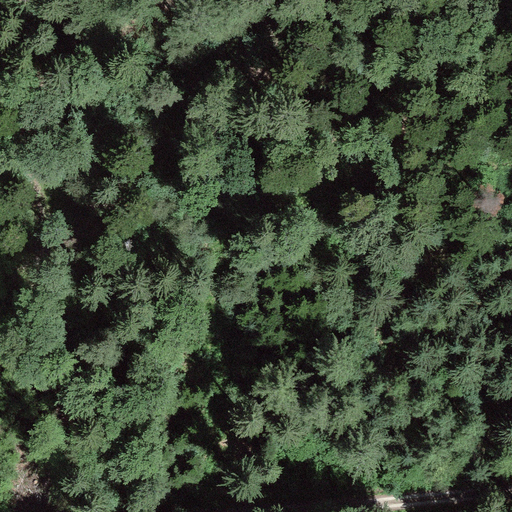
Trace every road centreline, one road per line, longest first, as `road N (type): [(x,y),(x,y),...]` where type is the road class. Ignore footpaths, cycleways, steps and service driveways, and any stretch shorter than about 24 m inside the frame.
road 1 (track): [(17,0),(50,167),(75,511)]
road 2 (track): [(511,492),(273,511)]
